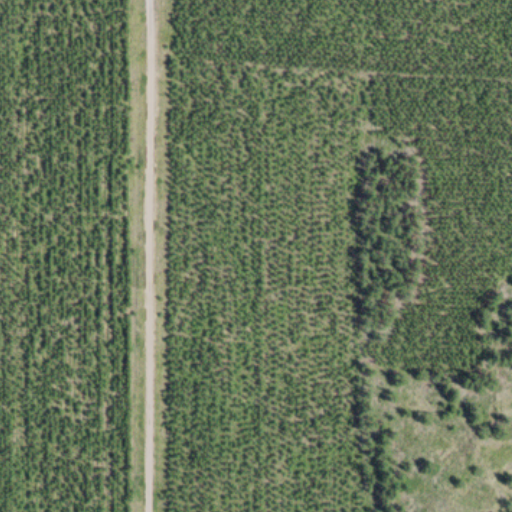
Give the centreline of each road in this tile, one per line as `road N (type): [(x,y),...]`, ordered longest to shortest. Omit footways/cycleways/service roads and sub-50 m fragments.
road 1 (track): [(151,0),(148,511)]
road 2 (track): [(511,68),(153,51)]
